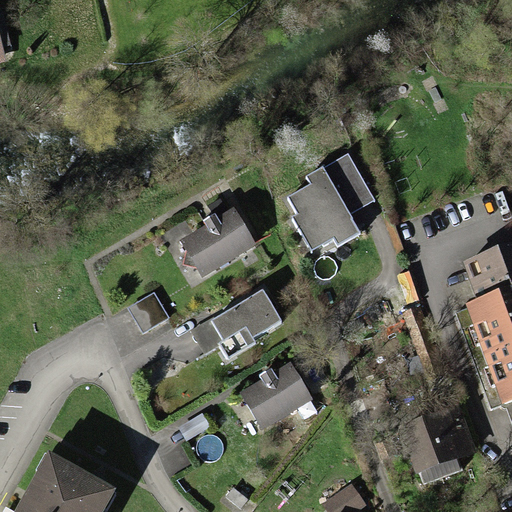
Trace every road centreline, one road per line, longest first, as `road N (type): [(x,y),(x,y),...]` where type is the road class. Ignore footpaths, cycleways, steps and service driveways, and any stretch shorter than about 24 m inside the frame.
road 1 (residential): [(98,342),(175,511)]
road 2 (unknown): [(105,357),(79,357),(59,369),(0,475)]
